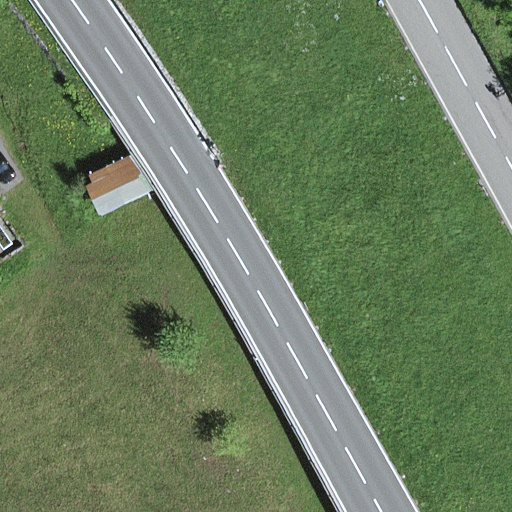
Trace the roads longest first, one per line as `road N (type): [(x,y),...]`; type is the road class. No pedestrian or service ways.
road 1 (primary): [(380,511),(239,259),(68,0)]
road 2 (primary): [(422,0),(511,163)]
